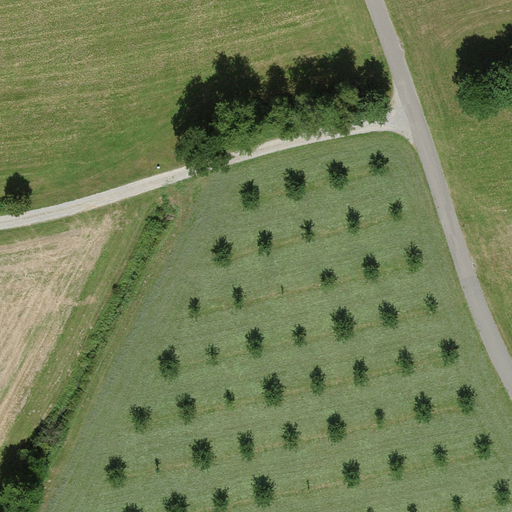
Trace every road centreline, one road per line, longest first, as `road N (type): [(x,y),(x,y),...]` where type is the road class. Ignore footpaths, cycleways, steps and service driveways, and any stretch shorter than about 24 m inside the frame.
road 1 (track): [(0,225),(414,117)]
road 2 (unclassified): [(511,377),(487,327),(374,0)]
